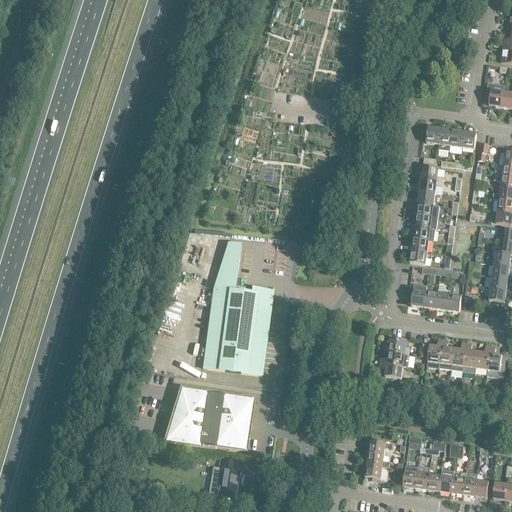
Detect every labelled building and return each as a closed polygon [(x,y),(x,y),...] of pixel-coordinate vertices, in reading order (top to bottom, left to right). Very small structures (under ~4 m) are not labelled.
[(504,40),(503,52),(511,53),(511,41),(511,42),(511,41),(504,40)] [(511,53),(503,52),(501,65),(511,66),(511,53)] [(492,92),(489,108),(502,109),(504,94),(492,92)] [(502,109),(511,110),(511,95),(504,94),(502,109)] [(439,146),(441,131),(429,129),(427,145),(439,146)] [(450,153),(451,148),(453,132),(441,131),(439,146),(438,152),(450,153)] [(465,134),(453,132),(451,148),(463,150),(465,134)] [(477,136),(465,134),(463,150),(475,151),(477,136)] [(485,163),(486,157),(488,158),(490,147),(481,145),(478,163),(485,163)] [(500,165),(505,166),(511,166),(511,154),(506,154),(506,155),(501,155),(500,165)] [(424,166),(436,168),(437,161),(425,159),(424,166)] [(496,172),(495,177),(511,179),(511,166),(505,166),(504,173),(496,172)] [(423,169),(422,182),(443,184),(444,179),(438,178),(439,171),(423,169)] [(502,183),(501,190),(511,191),(511,179),(495,177),(494,182),(502,183)] [(442,190),(443,184),(422,182),(420,193),(435,195),(436,189),(442,190)] [(511,204),(511,191),(501,190),(500,195),(494,195),(493,201),(500,202),(511,204)] [(434,207),(435,195),(420,193),(418,205),(434,207)] [(511,204),(500,202),(498,214),(511,216),(511,204)] [(438,208),(434,207),(418,205),(417,217),(438,220),(440,208),(438,208)] [(511,228),(511,225),(511,216),(498,214),(496,226),(511,228)] [(417,217),(415,229),(435,232),(437,232),(438,220),(417,217)] [(415,229),(413,241),(429,243),(434,244),(435,232),(415,229)] [(413,241),(412,253),(427,255),(429,243),(413,241)] [(511,244),(505,244),(503,255),(503,256),(511,257),(511,244)] [(228,246),(216,285),(235,287),(240,248),(228,246)] [(432,256),(427,255),(412,253),(411,258),(409,258),(408,263),(410,264),(410,265),(426,267),(427,261),(431,262),(432,256)] [(496,254),(494,267),(510,269),(511,257),(503,256),(503,255),(496,254)] [(494,267),(493,279),(508,281),(510,269),(494,267)] [(493,279),(491,291),(507,293),(508,281),(493,279)] [(412,308),(424,309),(426,288),(415,286),(414,292),(410,292),(408,304),(412,305),(412,308)] [(424,309),(435,311),(437,295),(426,294),(427,288),(426,288),(424,309)] [(214,289),(205,371),(261,378),(272,297),(271,297),(271,298),(215,291),(215,290),(214,289)] [(439,291),(438,295),(437,295),(435,311),(447,313),(449,297),(450,292),(439,291)] [(505,305),(507,293),(491,291),(489,303),(505,305)] [(462,299),(449,297),(447,313),(460,314),(462,299)] [(391,342),(389,354),(405,357),(406,349),(409,349),(410,342),(394,339),(393,342),(391,342)] [(428,369),(440,370),(444,342),(439,342),(438,349),(431,348),(428,369)] [(449,343),(444,342),(440,370),(452,372),(455,351),(448,350),(449,343)] [(452,372),(464,374),(467,345),(463,345),(462,352),(455,351),(452,372)] [(473,346),(467,345),(464,374),(475,375),(476,370),(478,354),(472,353),(473,346)] [(419,359),(426,359),(428,347),(421,347),(419,359)] [(476,370),(488,372),(491,349),(486,348),(486,355),(478,354),(476,370)] [(496,349),(491,349),(488,372),(501,374),(503,358),(496,356),(496,349)] [(380,365),(404,369),(408,369),(410,357),(405,357),(389,354),(388,361),(381,360),(380,365)] [(402,381),(404,369),(380,365),(379,370),(387,371),(386,379),(402,381)] [(182,392),(166,443),(216,451),(216,448),(247,453),(248,453),(248,452),(246,451),(249,428),(251,428),(252,428),(252,427),(251,427),(249,426),(253,403),(255,403),(223,398),(222,397),(221,398),(209,396),(209,395),(208,396),(182,392)] [(410,438),(409,444),(421,446),(422,440),(410,438)] [(366,454),(384,457),(385,451),(392,452),(393,446),(371,443),(370,448),(367,448),(366,454)] [(433,451),(439,452),(439,453),(443,453),(444,445),(434,444),(433,451)] [(464,448),(457,447),(455,459),(462,460),(464,448)] [(481,450),(480,458),(479,462),(486,463),(488,451),(481,450)] [(384,457),(366,454),(365,462),(368,463),(367,467),(383,469),(383,470),(389,470),(390,464),(383,463),(384,457)] [(215,470),(210,497),(217,498),(217,501),(235,503),(239,474),(233,473),(235,463),(221,461),(219,471),(215,470)] [(383,470),(383,469),(367,467),(366,479),(368,480),(367,484),(379,485),(379,481),(381,481),(383,470)] [(415,490),(417,475),(418,469),(406,467),(403,489),(415,490)] [(427,492),(429,477),(430,470),(425,469),(425,476),(417,475),(415,490),(427,492)] [(453,480),(450,495),(463,497),(466,475),(454,473),(453,480)] [(478,476),(466,475),(463,497),(475,499),(477,483),(478,476)] [(427,492),(439,494),(441,478),(429,477),(427,492)] [(439,494),(450,495),(453,480),(441,478),(439,494)] [(489,485),(477,483),(475,499),(487,500),(489,485)] [(493,501),(505,503),(507,487),(495,485),(493,501)]
